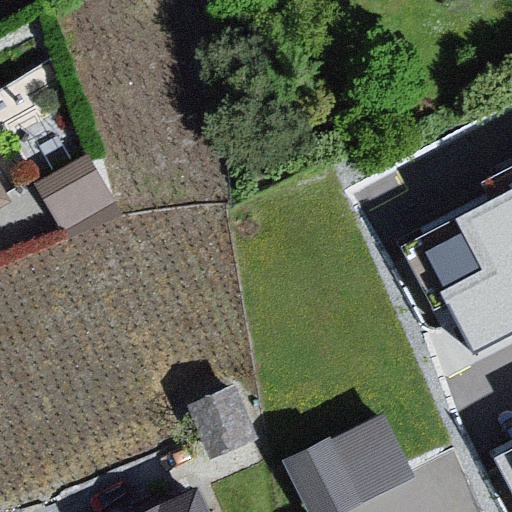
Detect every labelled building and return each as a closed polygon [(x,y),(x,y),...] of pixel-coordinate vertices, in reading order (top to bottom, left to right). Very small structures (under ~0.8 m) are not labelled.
[(437,300),(463,351),(511,325),(511,129),(463,155),(473,173),(377,222),(421,308),(437,300)] [(110,199),(84,158),(38,185),(63,227),(110,199)] [(232,394),(185,412),(204,464),(252,446),(232,394)] [(511,511),(511,409),(469,431),(510,511),(511,511)] [(323,440),(277,463),(300,511),(344,511),(356,507),(323,440)] [(201,511),(194,495),(156,511),(201,511)]
